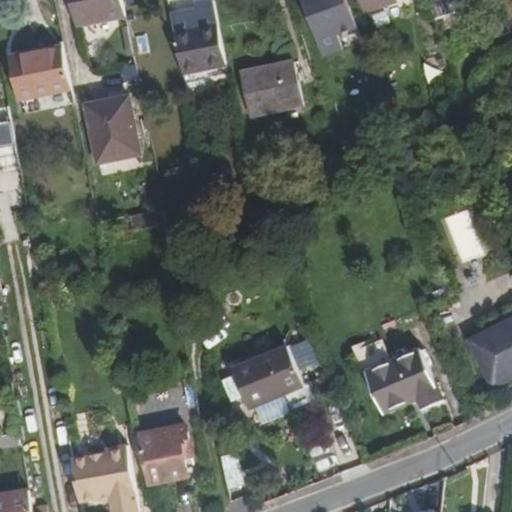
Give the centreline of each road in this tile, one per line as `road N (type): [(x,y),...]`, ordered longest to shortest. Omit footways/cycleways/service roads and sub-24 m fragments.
road 1 (unknown): [(64,511),(6,227)]
road 2 (residential): [(511,424),(314,511)]
